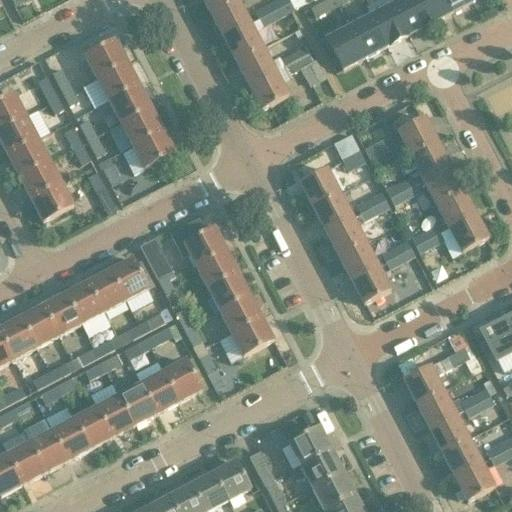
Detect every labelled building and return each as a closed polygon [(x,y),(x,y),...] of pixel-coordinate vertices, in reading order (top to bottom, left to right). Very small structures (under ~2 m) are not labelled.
[(24,4),(21,0),(8,0),(14,10),(24,4)] [(201,0),(211,18),(238,4),(236,0),(201,0)] [(287,0),(281,0),(270,6),(279,23),(289,17),(293,15),(294,14),(287,0)] [(287,0),(294,14),(308,7),(303,0),(287,0)] [(338,10),(332,0),(331,0),(310,11),(316,22),(338,10)] [(357,0),(332,0),(338,10),(357,0)] [(430,28),(414,0),(412,0),(393,10),(408,39),(430,28)] [(451,17),(442,0),(414,0),(430,28),(451,17)] [(469,0),(442,0),(451,17),(473,5),(469,0)] [(223,42),(251,28),(250,27),(246,19),(238,4),(211,18),(223,42)] [(276,24),(279,23),(270,6),(268,7),(255,15),(258,22),(263,31),(276,24)] [(393,10),(372,22),(387,51),(408,39),(393,10)] [(387,51),(372,22),(350,33),(365,62),(387,51)] [(251,28),(223,42),(236,66),(263,52),(251,28)] [(365,62),(350,33),(328,45),(343,74),(365,62)] [(97,83),(127,68),(115,45),(85,60),(97,83)] [(292,57),(300,74),(308,91),(325,83),(315,63),(312,65),(306,51),(292,57)] [(263,52),(236,66),(249,90),(276,76),(276,75),(263,52)] [(276,76),(249,90),(262,115),(289,101),(280,83),(300,74),(292,57),(279,63),(283,71),(276,75),(276,76)] [(49,108),(59,103),(39,66),(28,71),(36,86),(27,90),(39,113),(49,108)] [(139,90),(127,68),(97,83),(108,106),(139,90)] [(63,101),(74,96),(62,73),(51,78),(63,101)] [(150,112),(139,90),(108,106),(120,128),(150,112)] [(74,96),(63,101),(68,110),(78,105),(74,96)] [(0,134),(26,121),(14,98),(0,105),(0,134)] [(70,126),(59,103),(49,108),(54,118),(51,119),(57,132),(70,126)] [(150,112),(120,128),(132,151),(162,135),(150,112)] [(38,143),(26,121),(0,134),(0,146),(7,159),(38,143)] [(411,160),(438,146),(425,121),(398,135),(411,160)] [(87,146),(97,140),(88,124),(78,129),(87,146)] [(73,154),(83,148),(74,131),(64,137),(73,154)] [(162,135),(132,151),(144,174),(174,158),(162,135)] [(351,138),(332,147),(348,176),(366,167),(351,138)] [(105,156),(97,140),(87,146),(95,161),(105,156)] [(38,143),(7,159),(19,182),(50,166),(38,143)] [(381,143),(364,153),(370,165),(388,155),(381,143)] [(424,184),(450,170),(438,146),(411,160),(418,172),(415,174),(409,177),(411,181),(415,188),(424,184)] [(91,164),(83,148),(73,154),(81,169),(91,164)] [(50,166),(19,182),(30,204),(61,188),(50,166)] [(112,168),(102,174),(111,191),(121,185),(112,168)] [(463,194),(450,170),(424,184),(436,208),(463,194)] [(313,211),(340,197),(327,172),(300,186),(313,211)] [(97,176),(87,181),(96,198),(105,193),(97,176)] [(385,194),(389,202),(415,188),(411,181),(385,194)] [(61,188),(30,204),(42,227),(73,211),(61,188)] [(389,202),(394,210),(420,196),(415,188),(389,202)] [(436,229),(440,236),(449,232),(476,218),(463,194),(436,208),(443,221),(434,226),(436,229)] [(368,203),(377,219),(390,212),(381,196),(368,203)] [(352,221),(340,197),(313,211),(326,236),(352,221)] [(377,219),(368,203),(355,210),(364,226),(377,219)] [(449,232),(456,245),(462,257),(489,243),(476,218),(449,232)] [(189,260),(220,243),(214,232),(208,235),(201,221),(170,237),(183,262),(189,259),(189,260)] [(365,246),(352,221),(326,236),(338,260),(365,246)] [(436,229),(410,243),(414,250),(415,249),(440,236),(436,229)] [(440,236),(415,249),(414,250),(415,252),(417,255),(419,258),(445,245),(440,236)] [(154,278),(169,270),(155,242),(139,250),(154,278)] [(220,243),(189,260),(202,285),(233,268),(220,243)] [(406,244),(393,251),(402,267),(415,261),(406,244)] [(365,246),(338,260),(351,284),(378,270),(365,246)] [(402,267),(393,251),(381,258),(389,274),(402,267)] [(110,275),(126,305),(148,294),(132,263),(110,275)] [(233,268),(202,285),(216,310),(247,294),(233,268)] [(169,270),(154,278),(165,299),(176,294),(171,284),(175,282),(169,270)] [(391,295),(378,270),(351,284),(364,309),(391,295)] [(110,275),(87,286),(104,317),(126,305),(110,275)] [(104,317),(87,286),(65,298),(81,329),(104,317)] [(247,294),(216,310),(229,335),(260,319),(247,294)] [(65,298),(43,310),(59,340),(81,329),(65,298)] [(59,340),(43,310),(21,321),(37,352),(59,340)] [(180,329),(190,323),(184,313),(174,318),(180,329)] [(138,328),(143,338),(165,327),(160,317),(138,328)] [(273,344),(260,319),(229,335),(242,361),(273,344)] [(21,321),(0,332),(0,335),(15,364),(37,352),(21,321)] [(204,348),(190,323),(180,329),(193,354),(204,348)] [(511,355),(511,339),(504,324),(482,336),(496,363),(511,355)] [(138,328),(116,340),(121,350),(143,338),(138,328)] [(145,343),(150,352),(173,341),(167,331),(145,343)] [(0,371),(15,364),(0,335),(0,371)] [(121,350),(116,340),(93,352),(98,361),(121,350)] [(150,352),(145,343),(135,348),(140,358),(150,352)] [(225,388),(204,348),(193,354),(215,393),(225,388)] [(98,361),(93,352),(71,363),(76,373),(98,361)] [(464,353),(447,362),(452,372),(463,366),(469,363),(464,353)] [(116,358),(101,366),(106,376),(122,368),(116,358)] [(483,374),(475,360),(469,363),(463,366),(471,380),(483,374)] [(435,381),(452,372),(447,362),(447,361),(415,378),(403,384),(415,407),(416,409),(443,395),(435,381)] [(71,363),(49,375),(54,385),(76,373),(71,363)] [(185,365),(163,376),(179,407),(201,395),(185,365)] [(106,376),(101,366),(84,375),(89,385),(98,380),(101,385),(108,381),(106,376)] [(54,385),(49,375),(48,376),(45,370),(40,373),(43,378),(31,384),(36,394),(54,385)] [(163,376),(141,388),(157,419),(179,407),(163,376)] [(72,381),(56,389),(62,399),(77,391),(72,381)] [(20,391),(5,399),(10,408),(26,400),(26,401),(32,398),(26,387),(20,390),(20,391)] [(141,388),(118,400),(135,431),(157,419),(141,388)] [(62,399),(56,389),(40,398),(45,408),(62,399)] [(490,401),(489,400),(486,393),(473,399),(481,415),(494,408),(490,401)] [(460,406),(458,401),(449,406),(443,395),(416,409),(429,433),(456,419),(465,414),(460,406)] [(0,413),(10,408),(5,399),(0,400),(0,413)] [(469,421),(481,415),(473,399),(460,406),(465,414),(468,421),(469,421)] [(135,431),(118,400),(96,411),(112,442),(135,431)] [(12,413),(17,423),(33,415),(27,405),(12,413)] [(96,411),(74,423),(90,454),(112,442),(96,411)] [(17,423),(12,413),(0,419),(0,431),(1,432),(17,423)] [(468,443),(461,429),(456,419),(429,433),(442,457),(468,443)] [(74,423),(52,435),(68,466),(90,454),(74,423)] [(301,470),(331,454),(319,432),(289,448),(301,470)] [(52,435),(29,446),(46,477),(68,466),(52,435)] [(511,441),(498,448),(506,464),(511,460),(511,441)] [(481,467),(468,443),(442,457),(455,482),(481,467)] [(29,446),(7,458),(23,489),(46,477),(29,446)] [(506,464),(498,448),(486,455),(493,470),(506,464)] [(343,476),(331,454),(301,470),(312,492),(343,476)] [(264,490),(275,484),(260,455),(249,461),(264,490)] [(23,489),(7,458),(0,461),(0,500),(0,501),(23,489)] [(236,466),(213,478),(227,505),(250,493),(236,466)] [(481,467),(455,482),(468,506),(494,492),(481,467)] [(329,511),(355,499),(343,476),(312,492),(322,511),(329,511)] [(213,478),(192,490),(203,511),(214,511),(227,505),(213,478)] [(286,506),(275,484),(264,490),(276,511),(286,506)] [(203,511),(192,490),(170,501),(175,511),(203,511)] [(361,511),(355,499),(329,511),(361,511)] [(175,511),(170,501),(149,511),(175,511)]
